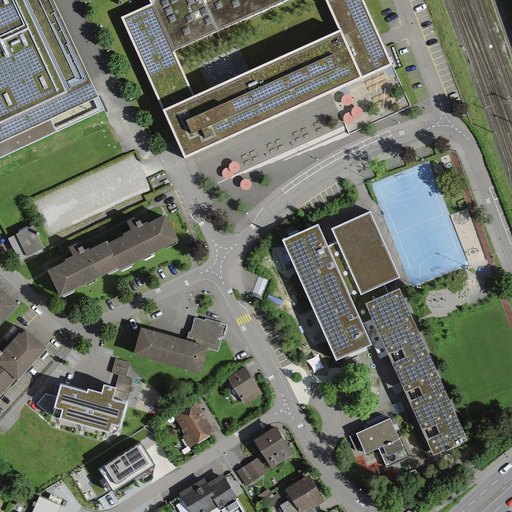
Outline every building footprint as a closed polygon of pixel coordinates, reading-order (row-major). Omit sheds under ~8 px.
[(52,0),(0,0),(0,144),(99,99),(52,0)] [(362,0),(150,0),(154,7),(121,21),(186,164),(394,70),(362,0)] [(319,223),(282,240),(337,361),(382,341),(433,455),(468,439),(399,286),(387,292),(384,286),(400,279),(370,213),(332,229),(338,243),(329,247),(319,223)] [(183,241),(170,215),(145,227),(141,219),(132,224),(136,232),(112,243),(125,270),(183,241)] [(45,250),(35,229),(11,240),(20,261),(45,250)] [(112,243),(112,242),(87,255),(83,247),(73,252),(77,260),(54,271),(67,298),(125,270),(112,243)] [(24,306),(0,284),(0,322),(5,327),(24,306)] [(206,373),(214,348),(221,350),(228,327),(197,318),(190,342),(146,329),(139,354),(206,373)] [(53,348),(31,327),(6,355),(0,349),(0,399),(21,377),(24,380),(53,348)] [(132,362),(118,359),(114,375),(121,377),(117,394),(128,397),(133,380),(127,379),(132,362)] [(265,394),(248,368),(230,380),(247,406),(265,394)] [(132,404),(64,385),(57,411),(125,430),(132,404)] [(216,433),(199,405),(176,419),(194,447),(216,433)] [(412,456),(394,418),(352,437),(358,450),(366,446),(369,454),(379,449),(387,467),(412,456)] [(280,429),(258,442),(273,467),(295,454),(280,429)] [(122,457),(89,477),(104,501),(137,481),(122,457)] [(259,460),(243,470),(252,485),(268,474),(259,460)] [(241,499),(226,476),(211,485),(207,478),(182,495),(185,501),(177,506),(181,511),(212,511),(225,504),(228,508),(241,499)] [(328,500),(313,476),(291,489),(297,498),(283,506),(286,511),(299,511),(301,511),(318,511),(316,507),(328,500)] [(266,505),(276,501),(270,489),(260,494),(266,505)] [(60,511),(62,507),(42,498),(35,511),(60,511)]
